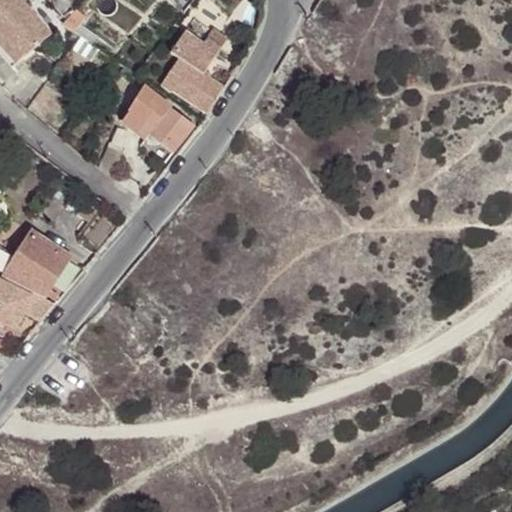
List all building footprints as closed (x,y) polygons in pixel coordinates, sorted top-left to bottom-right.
[(20,0),(0,0),(0,56),(11,69),(50,34),(20,0)] [(88,28),(70,15),(61,26),(78,37),(94,49),(99,41),(86,31),(88,28)] [(183,60),(171,76),(180,81),(183,83),(195,67),(204,74),(222,49),(218,45),(223,36),(198,18),(173,52),(183,60)] [(228,40),(223,36),(218,45),(222,49),(228,40)] [(173,92),(209,114),(226,88),(204,74),(195,67),(183,83),(180,81),(171,76),(165,85),(173,92)] [(145,82),(135,76),(119,102),(128,109),(142,88),(145,82)] [(122,121),(126,126),(144,139),(147,135),(171,155),(193,126),(142,88),(128,109),(126,111),(129,113),(122,121)] [(117,122),(100,168),(115,180),(126,126),(117,122)] [(89,221),(104,202),(91,193),(77,212),(89,221)] [(14,261),(5,276),(52,300),(57,293),(49,288),(70,258),(31,234),(14,261)] [(0,273),(5,276),(14,261),(0,252),(0,273)] [(24,313),(41,322),(55,305),(33,295),(32,297),(0,281),(0,321),(16,329),(24,313)]
